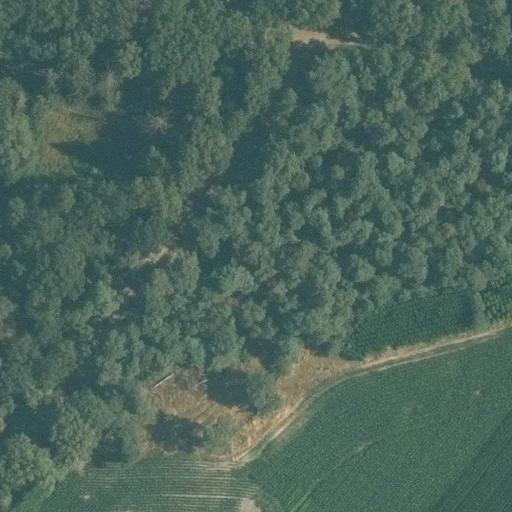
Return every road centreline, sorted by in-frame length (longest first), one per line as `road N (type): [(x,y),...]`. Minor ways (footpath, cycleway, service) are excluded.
road 1 (track): [(306,33),(160,253),(0,461)]
road 2 (track): [(80,0),(340,39)]
road 3 (track): [(340,39),(457,70),(511,107)]
